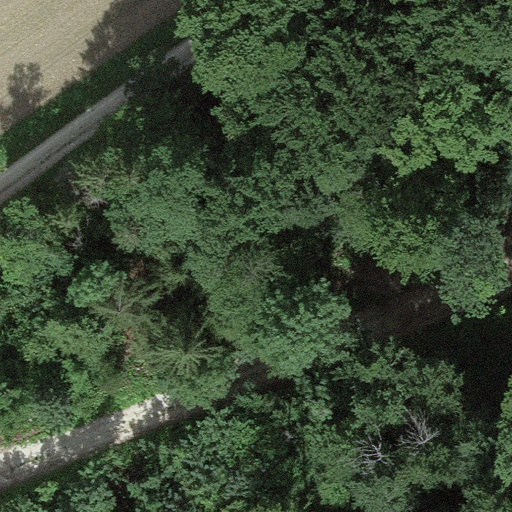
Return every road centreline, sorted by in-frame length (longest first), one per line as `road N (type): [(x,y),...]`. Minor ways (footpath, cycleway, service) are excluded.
road 1 (track): [(511,266),(0,471)]
road 2 (track): [(263,0),(0,188)]
